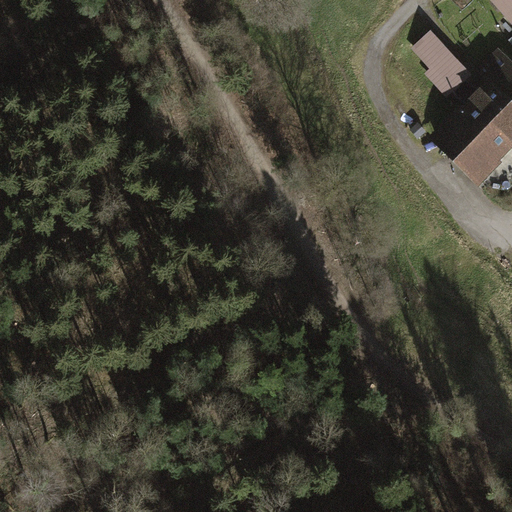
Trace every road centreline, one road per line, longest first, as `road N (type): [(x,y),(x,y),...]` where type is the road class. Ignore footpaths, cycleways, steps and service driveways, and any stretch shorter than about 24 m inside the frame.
road 1 (track): [(159,0),(248,135),(327,282),(399,374),(511,462)]
road 2 (track): [(511,223),(475,218),(403,135),(375,81),(374,52),(416,0)]
